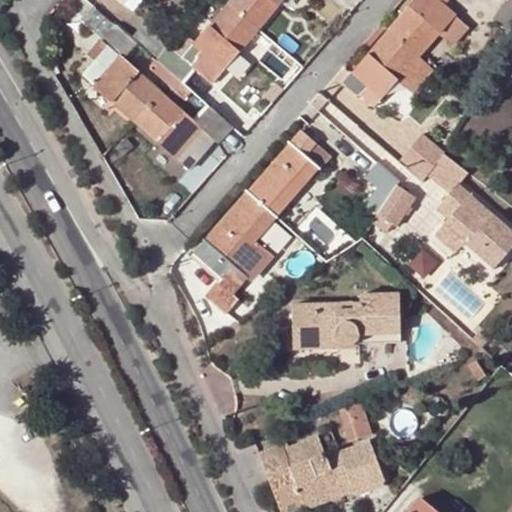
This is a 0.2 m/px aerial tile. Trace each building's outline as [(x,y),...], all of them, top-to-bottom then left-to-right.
[(228,0),(227,1),(258,29),(282,0),(228,0)] [(418,57),(439,34),(457,14),(445,4),(440,0),(413,0),(387,30),(418,57)] [(511,0),(504,0),(491,19),(511,32),(511,0)] [(258,29),(227,1),(197,36),(182,53),(171,45),(169,43),(156,58),(175,74),(200,96),(258,29)] [(439,34),(453,46),(471,26),(457,14),(439,34)] [(138,43),(154,56),(156,58),(169,43),(144,21),(131,36),(138,42),(138,43)] [(84,72),(135,118),(161,89),(125,57),(138,42),(131,36),(115,23),(100,39),(108,45),(96,58),(84,72)] [(197,36),(187,27),(171,45),(182,53),(197,36)] [(343,81),(356,92),(369,77),(388,92),(398,81),(418,57),(387,30),(343,81)] [(100,39),(89,52),(96,58),(108,45),(100,39)] [(433,70),(418,57),(398,81),(412,93),(433,70)] [(175,74),(156,58),(149,67),(168,83),(175,74)] [(269,84),(277,91),(296,69),(289,64),(282,72),(281,70),(269,84)] [(388,92),(369,77),(356,92),(374,107),(388,92)] [(215,138),(220,142),(235,126),(211,105),(197,120),(161,89),(135,118),(189,167),(215,138)] [(316,143),(300,130),(247,191),(276,217),(320,167),(306,155),(316,143)] [(437,161),(443,153),(420,134),(399,158),(407,165),(405,167),(421,181),(437,161)] [(511,245),(511,229),(458,185),(468,173),(444,155),(428,175),(449,193),(445,198),(457,208),(443,225),(465,242),(494,267),(511,245)] [(386,196),(400,182),(378,163),(365,177),(386,196)] [(400,182),(383,207),(396,219),(417,197),(400,182)] [(276,217),(247,191),(193,252),(221,277),(233,264),(248,277),(268,254),(258,247),(261,245),(256,240),(276,217)] [(443,225),(434,236),(455,254),(465,242),(443,225)] [(413,264),(431,277),(444,258),(427,245),(413,264)] [(306,246),(295,257),(308,271),(320,261),(306,246)] [(221,277),(218,281),(233,295),(248,277),(233,264),(221,277)] [(239,299),(233,295),(218,281),(206,295),(226,314),(239,299)] [(359,335),(399,334),(399,296),(359,296),(359,304),(291,306),(292,342),(337,342),(337,343),(339,345),(341,347),(344,348),(347,348),(350,348),(353,346),(356,344),(359,335)] [(399,344),(399,334),(359,335),(356,344),(399,344)] [(485,376),(476,361),(468,366),(477,381),(485,376)] [(361,401),(338,411),(349,441),(372,433),(361,401)] [(289,448),(287,443),(258,454),(278,508),(320,494),(323,496),(337,492),(333,481),(345,476),(351,491),(382,480),(369,442),(340,452),(339,449),(323,454),(317,438),(289,448)] [(323,496),(320,494),(278,508),(279,511),(288,511),(351,491),(345,476),(333,481),(337,492),(323,496)] [(433,511),(420,500),(410,511),(433,511)]
